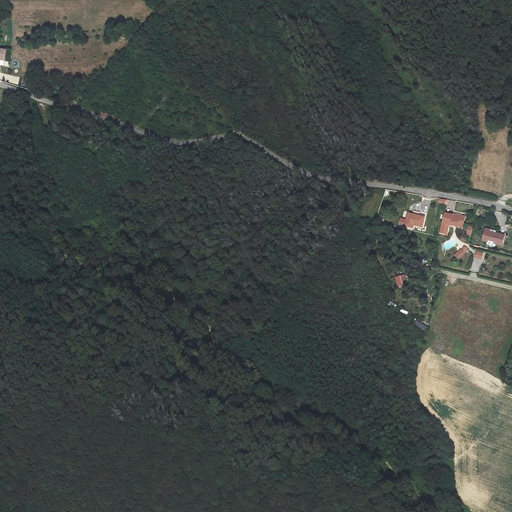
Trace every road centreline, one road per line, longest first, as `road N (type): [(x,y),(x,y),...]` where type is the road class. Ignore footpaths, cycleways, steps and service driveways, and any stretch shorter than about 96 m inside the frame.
road 1 (unclassified): [(511,209),(329,180),(246,139),(173,142),(0,85)]
road 2 (track): [(166,0),(72,109)]
